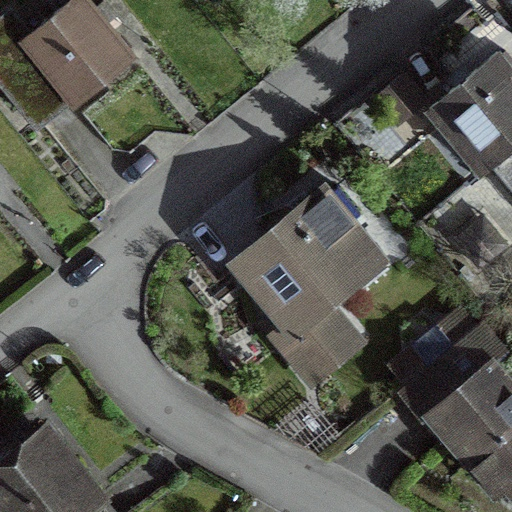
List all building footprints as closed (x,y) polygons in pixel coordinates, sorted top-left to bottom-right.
[(17,31),(30,20),(13,0),(10,0),(0,8),(0,81),(35,125),(70,96),(17,31)] [(17,31),(70,96),(74,101),(139,49),(116,21),(112,16),(99,0),(54,0),(30,20),(17,31)] [(511,53),(499,38),(423,99),(480,170),(489,163),(511,191),(511,53)] [(390,253),(325,173),(225,252),(278,319),(265,330),(310,385),(370,337),(337,295),(390,253)] [(461,300),(386,359),(402,379),(477,319),(461,300)] [(504,487),(511,496),(511,370),(499,355),(511,345),(485,313),(477,319),(402,379),(394,386),(400,392),(415,412),(419,409),(447,443),(467,468),(470,466),(494,495),(504,487)] [(219,351),(219,365),(240,365),(240,351),(219,351)] [(118,511),(107,497),(112,492),(48,411),(0,449),(0,511),(118,511)]
